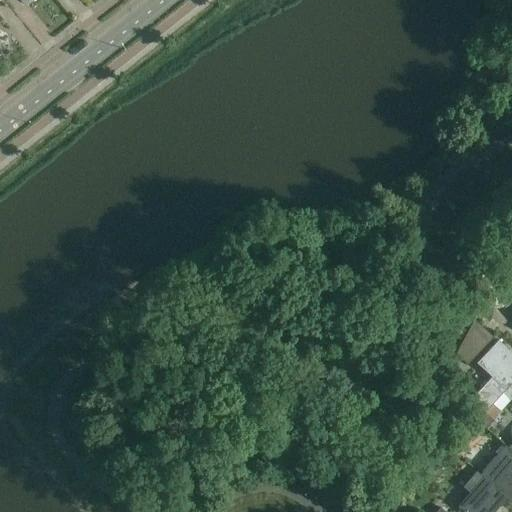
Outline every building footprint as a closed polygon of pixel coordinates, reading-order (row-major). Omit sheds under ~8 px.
[(41,0),(53,16),(62,10),(55,0),(41,0)] [(467,366),(493,339),(473,321),(455,355),(467,366)] [(511,403),(511,402),(511,355),(498,342),(476,365),(491,378),(474,397),(487,409),(501,394),(511,403)] [(477,423),(484,430),(500,412),(493,405),(477,423)] [(481,438),(471,426),(451,443),(462,455),(481,438)] [(511,454),(504,447),(480,475),(483,478),(482,479),(488,484),(506,499),(511,503),(511,454)] [(469,494),(458,507),(463,511),(494,511),(506,499),(488,484),(482,479),(469,494)]
